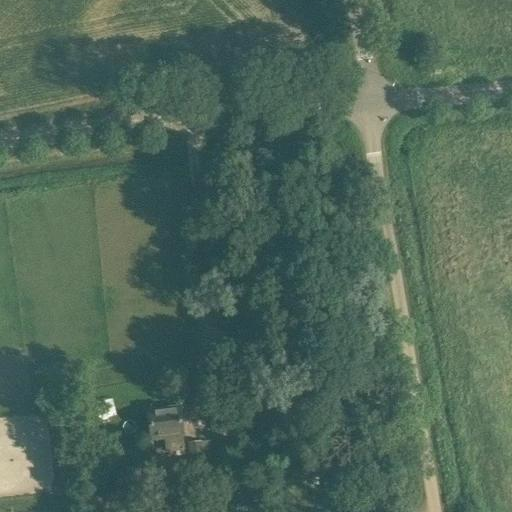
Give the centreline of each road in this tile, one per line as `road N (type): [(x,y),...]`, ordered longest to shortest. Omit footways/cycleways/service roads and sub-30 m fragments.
road 1 (unclassified): [(441,511),(374,105)]
road 2 (tertiary): [(0,141),(320,99),(374,105)]
road 3 (tertiary): [(374,105),(511,92)]
